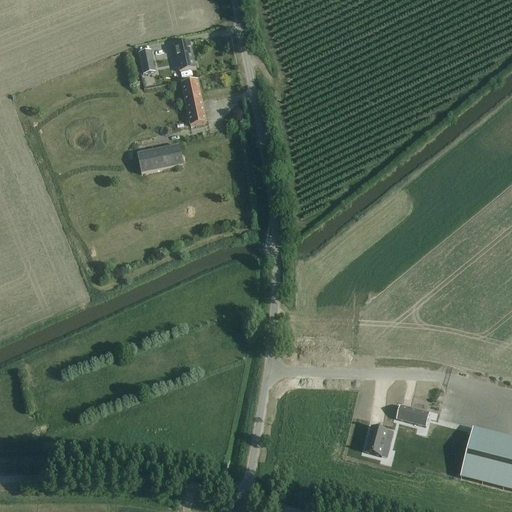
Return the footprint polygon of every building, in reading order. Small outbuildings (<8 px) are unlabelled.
[(195,71),(189,42),(174,45),(180,74),(195,71)] [(151,52),(139,54),(144,76),(156,74),(151,52)] [(198,82),(182,86),(191,127),(207,124),(202,103),(198,82)] [(179,149),(136,158),(141,177),(183,169),(179,149)] [(397,421),(426,428),(429,415),(400,407),(397,421)] [(364,454),(387,460),(394,435),(371,429),(364,454)] [(511,440),(473,430),(460,479),(511,492),(511,440)]
